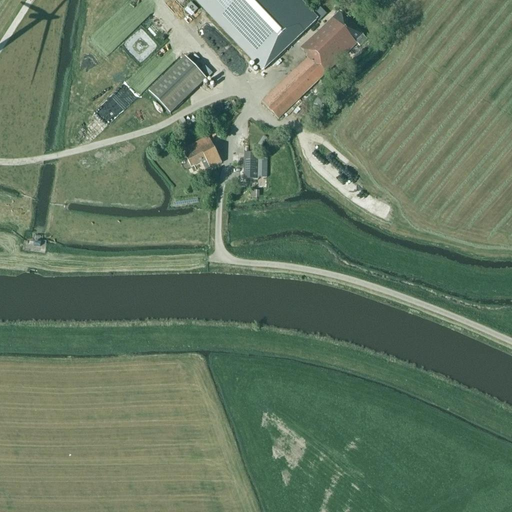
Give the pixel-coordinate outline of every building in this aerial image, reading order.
[(299,43),(305,36),(303,33),(301,35),(266,0),(221,0),(277,58),(296,40),(299,43)] [(308,56),(306,58),(308,59),(262,102),(278,120),(356,45),(357,45),(357,44),(360,47),(367,40),(365,37),(340,12),(301,49),(308,56)] [(277,63),(259,44),(246,56),(263,75),(277,63)] [(185,57),(149,92),(170,115),(206,80),(185,57)] [(126,81),(105,99),(118,114),(139,95),(126,81)] [(319,97),(317,98),(316,100),(314,101),(313,103),(313,105),(312,108),(313,110),(313,112),(314,114),(316,115),(317,117),(319,118),(321,118),(323,118),(325,118),(327,118),(329,117),(331,115),(332,114),(333,112),(334,110),(334,107),(334,105),(333,103),(332,101),(331,100),(329,98),(327,97),(325,97),(323,97),(321,97),(319,97)] [(216,127),(209,131),(213,139),(219,135),(216,127)] [(182,151),(191,168),(201,163),(206,171),(210,169),(221,164),(208,137),(182,151)] [(232,166),(243,167),(243,180),(256,180),(257,159),(257,153),(250,154),(232,154),(232,166)] [(267,160),(257,159),(257,178),(266,178),(267,160)]
